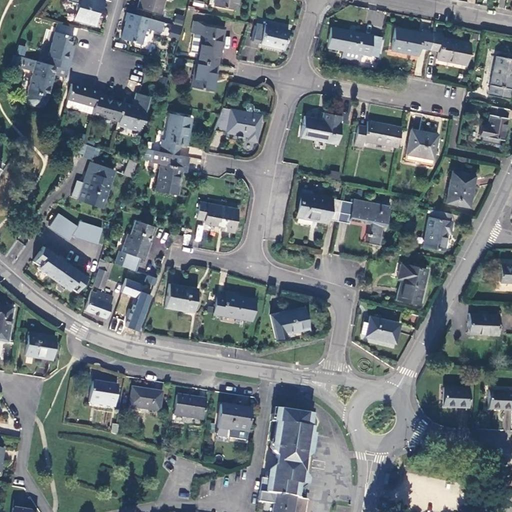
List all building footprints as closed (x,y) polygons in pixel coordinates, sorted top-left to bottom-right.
[(78,4),(73,20),(94,25),(98,11),(101,12),(104,0),(66,0),(66,1),(78,4)] [(161,14),(164,0),(139,0),(137,8),(161,14)] [(214,0),(213,5),(235,9),(236,0),(214,0)] [(151,28),(153,20),(127,12),(125,21),(126,21),(121,39),(141,45),(146,27),(151,28)] [(173,24),(182,26),(184,15),(175,14),(173,24)] [(198,54),(197,61),(217,65),(218,58),(219,48),(220,48),(225,27),(193,22),(191,33),(200,35),(197,54),(198,54)] [(264,25),(257,23),(253,42),(259,43),(259,44),(284,50),(288,30),(264,24),(264,25)] [(371,35),(331,27),(327,47),(343,50),(341,57),(359,61),(360,53),(367,55),(368,54),(371,37),(371,35)] [(171,28),(169,37),(177,39),(180,30),(171,28)] [(419,48),(429,50),(433,32),(423,30),(422,34),(395,28),(391,50),(418,55),(419,48)] [(434,32),(433,32),(429,50),(438,51),(437,59),(466,65),(470,44),(442,37),(442,34),(441,33),(442,30),(435,28),(434,32)] [(50,56),(47,64),(56,67),(67,70),(72,53),(69,53),(73,37),(55,32),(48,56),(50,56)] [(479,40),(480,33),(473,32),(472,39),(479,40)] [(19,45),(16,53),(24,56),(27,47),(19,45)] [(509,99),(511,82),(511,59),(498,56),(495,71),(493,71),(488,95),(509,99)] [(54,75),(56,67),(47,64),(24,58),(21,68),(32,71),(27,91),(47,97),(53,74),(54,75)] [(216,73),(217,65),(197,61),(195,69),(194,69),(191,87),(212,91),(214,83),(213,82),(215,73),(216,73)] [(54,75),(65,77),(66,75),(67,70),(56,67),(54,75)] [(65,107),(91,114),(97,93),(97,91),(83,87),(71,84),(65,107)] [(105,96),(97,93),(91,114),(118,121),(123,103),(111,100),(105,98),(105,96)] [(132,105),(123,103),(118,121),(117,125),(138,131),(141,120),(143,121),(146,110),(146,109),(148,97),(135,93),(133,101),(139,102),(138,107),(132,105)] [(246,113),(222,108),(219,115),(213,131),(248,136),(247,141),(256,142),(260,115),(251,114),(252,112),(255,109),(255,105),(254,102),(249,101),(247,103),(245,107),(246,110),(246,113)] [(506,118),(508,109),(491,106),(489,115),(489,114),(486,127),(481,126),(479,135),(482,136),(481,141),(498,145),(499,139),(503,140),(507,118),(506,118)] [(339,123),(340,116),(323,113),(322,120),(304,117),(300,137),(335,144),(339,123)] [(160,147),(159,151),(178,155),(180,144),(186,145),(191,118),(170,114),(164,141),(161,140),(160,147)] [(363,141),(397,147),(400,128),(367,121),(365,130),(357,129),(354,146),(362,147),(363,141)] [(437,135),(411,130),(406,154),(433,159),(437,135)] [(94,149),(85,146),(82,156),(90,159),(94,149)] [(142,159),(152,161),(154,150),(143,149),(142,159)] [(185,172),(188,157),(178,155),(159,151),(155,151),(154,150),(152,161),(152,162),(160,164),(155,191),(177,195),(181,171),(185,172)] [(125,174),(131,177),(137,163),(130,160),(125,174)] [(102,209),(115,172),(92,163),(85,183),(78,181),(72,197),(79,199),(79,201),(102,209)] [(468,207),(474,176),(452,172),(446,203),(468,207)] [(327,220),(336,221),(340,201),(300,193),(296,216),(317,220),(317,221),(326,223),(327,220)] [(352,203),(340,201),(336,221),(348,224),(349,220),(369,224),(365,243),(378,246),(383,222),(386,223),(389,206),(353,200),(352,203)] [(237,210),(199,202),(196,218),(204,220),(204,223),(224,227),(223,230),(233,232),(237,210)] [(449,222),(451,214),(431,210),(430,217),(429,217),(423,246),(444,251),(447,230),(450,230),(452,222),(449,222)] [(79,221),(77,227),(58,213),(48,226),(68,240),(71,235),(96,244),(102,229),(79,221)] [(127,234),(121,252),(140,258),(144,259),(150,242),(148,241),(153,226),(134,220),(129,234),(127,234)] [(203,225),(198,224),(194,241),(200,242),(203,225)] [(181,244),(183,236),(174,234),(172,242),(181,244)] [(42,246),(31,261),(38,265),(36,267),(47,276),(48,275),(56,281),(55,281),(66,290),(68,287),(74,292),(85,277),(76,271),(67,265),(61,273),(53,268),(56,265),(60,259),(51,253),(52,252),(42,246)] [(118,251),(114,264),(136,270),(140,258),(121,252),(118,251)] [(112,264),(100,259),(97,268),(98,269),(93,285),(102,289),(106,281),(109,282),(114,267),(111,267),(112,264)] [(56,265),(53,268),(61,273),(67,265),(68,265),(69,264),(63,260),(58,267),(56,265)] [(426,270),(400,264),(398,275),(401,275),(396,299),(418,303),(426,270)] [(511,264),(500,264),(499,282),(511,282),(511,264)] [(131,288),(136,274),(129,271),(124,285),(131,288)] [(192,312),(197,289),(169,284),(164,307),(192,312)] [(96,293),(90,291),(83,309),(105,319),(111,304),(110,304),(112,297),(97,290),(96,293)] [(213,313),(251,321),(255,299),(226,294),(225,297),(216,295),(213,313)] [(0,339),(7,341),(11,307),(0,305),(0,339)] [(303,306),(269,314),(275,341),(286,338),(285,333),(308,328),(303,306)] [(498,314),(469,313),(468,333),(496,334),(498,314)] [(399,323),(369,317),(367,324),(365,335),(365,336),(394,343),(399,323)] [(55,337),(28,332),(24,355),(51,359),(55,337)] [(116,387),(91,383),(88,403),(113,408),(116,387)] [(468,389),(443,387),(442,405),(467,406),(468,389)] [(160,393),(131,389),(129,407),(158,411),(160,393)] [(511,390),(488,389),(487,408),(511,408),(511,390)] [(205,400),(176,396),(173,416),(202,420),(205,400)] [(249,410),(220,406),(215,434),(245,438),(249,410)] [(305,414),(302,413),(276,409),(275,422),(276,423),(272,451),(277,459),(276,465),(300,468),(298,465),(301,462),(297,456),(310,449),(312,434),(310,433),(311,427),(309,426),(310,417),(305,414)] [(500,429),(511,429),(511,411),(500,411),(500,429)] [(259,492),(300,499),(300,498),(299,497),(300,484),(306,478),(300,468),(276,465),(269,469),(268,478),(261,477),(259,492)] [(271,505),(269,511),(304,511),(307,500),(300,499),(259,492),(257,503),(271,505)]
